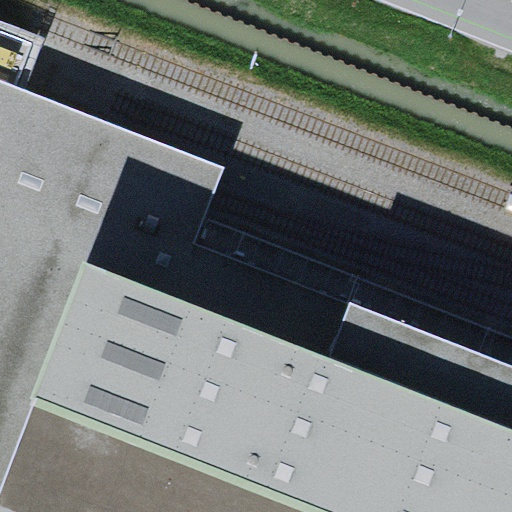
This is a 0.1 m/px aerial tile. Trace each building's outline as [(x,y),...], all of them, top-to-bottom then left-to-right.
[(0,472),(35,382),(84,255),(178,291),(206,218),(211,196),(222,170),(11,88),(26,50),(0,39),(0,472)] [(511,335),(206,218),(178,291),(328,349),(348,298),(511,360),(511,335)] [(84,255),(35,382),(373,511),(511,511),(511,419),(328,349),(178,291),(84,255)] [(511,360),(348,298),(328,349),(511,419),(511,360)] [(373,511),(35,382),(0,472),(0,511),(373,511)]
